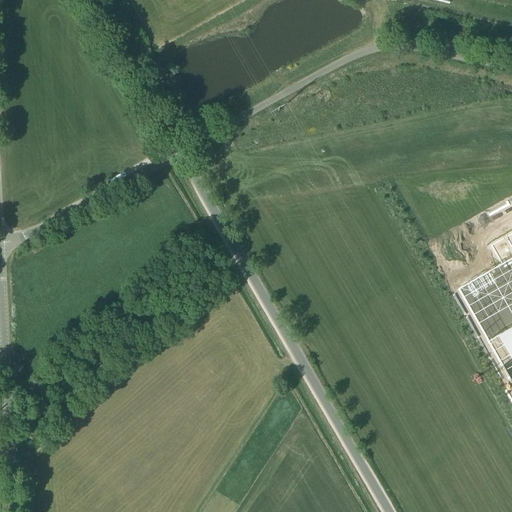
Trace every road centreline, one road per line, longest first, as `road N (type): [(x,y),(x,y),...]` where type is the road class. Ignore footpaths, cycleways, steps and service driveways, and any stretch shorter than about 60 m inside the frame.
road 1 (unclassified): [(390,511),(179,152)]
road 2 (track): [(511,68),(405,46),(366,51),(179,152)]
road 3 (secondary): [(14,511),(0,292)]
road 4 (unclassified): [(0,249),(179,152)]
